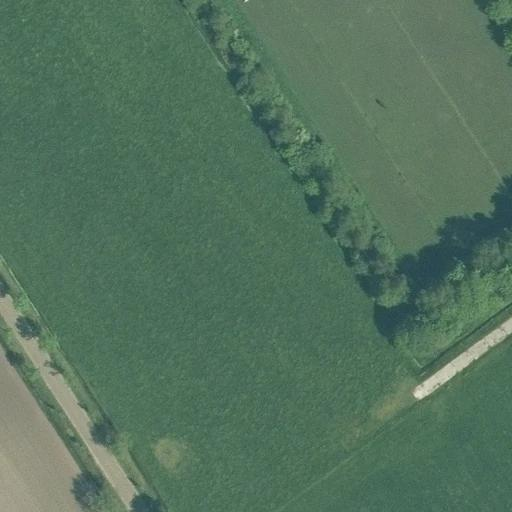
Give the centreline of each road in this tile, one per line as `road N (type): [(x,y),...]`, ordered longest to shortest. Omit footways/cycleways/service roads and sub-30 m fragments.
road 1 (track): [(262,511),(511,327)]
road 2 (tertiary): [(138,511),(0,298)]
